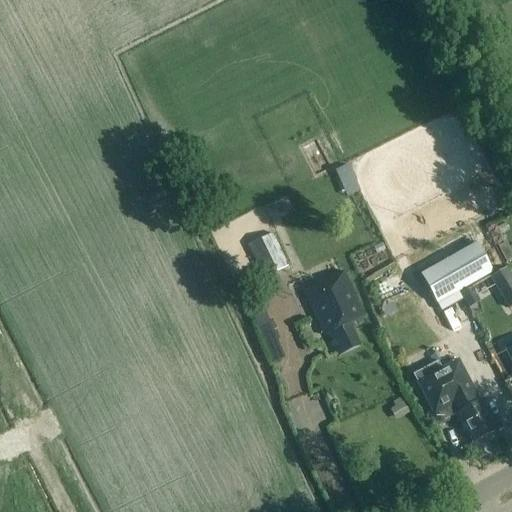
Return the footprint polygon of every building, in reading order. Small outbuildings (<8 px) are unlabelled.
[(469,168),(457,146),(433,158),(445,181),(469,168)] [(348,184),(362,207),(380,196),(365,173),(348,184)] [(288,266),(272,234),(247,246),(263,278),(288,266)] [(437,305),(492,274),(475,244),(420,275),(437,305)] [(511,261),(504,245),(496,249),(504,265),(511,261)] [(337,355),(360,344),(351,325),(365,318),(344,272),(303,291),(324,337),(328,335),(337,355)] [(494,278),(511,307),(511,284),(504,272),(494,278)] [(511,345),(503,350),(511,366),(511,345)] [(458,362),(439,372),(435,364),(411,377),(415,384),(413,385),(431,418),(452,407),(466,432),(468,431),(474,443),(495,432),(458,362)] [(396,421),(408,414),(402,403),(389,411),(396,421)]
